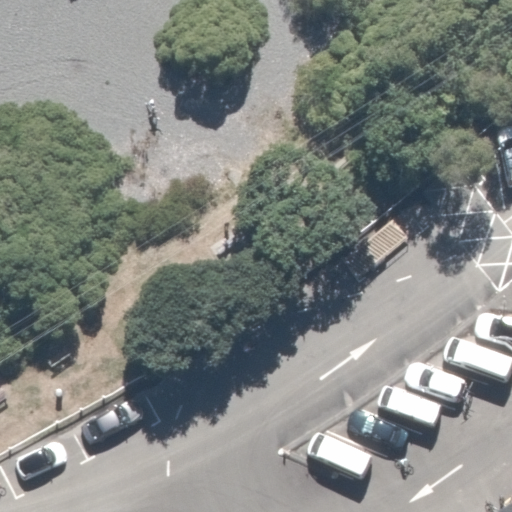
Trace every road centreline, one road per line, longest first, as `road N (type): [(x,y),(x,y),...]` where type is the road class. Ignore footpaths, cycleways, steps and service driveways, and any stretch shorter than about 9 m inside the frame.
road 1 (tertiary): [(157,511),(218,447),(511,237)]
road 2 (tertiary): [(511,420),(447,478),(383,511)]
